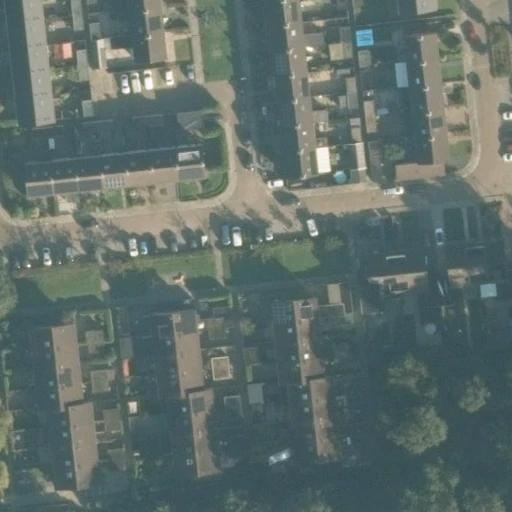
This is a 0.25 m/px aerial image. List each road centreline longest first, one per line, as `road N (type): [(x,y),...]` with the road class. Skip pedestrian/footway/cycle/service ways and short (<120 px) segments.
road 1 (residential): [(245,217),(496,189),(473,0)]
road 2 (residential): [(245,217),(232,93),(96,106)]
road 3 (residential): [(0,237),(245,217)]
